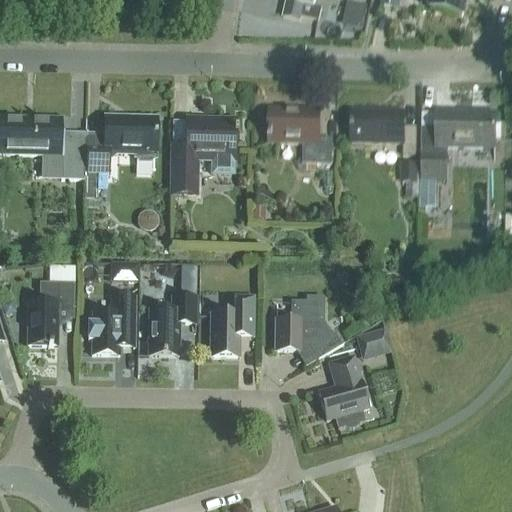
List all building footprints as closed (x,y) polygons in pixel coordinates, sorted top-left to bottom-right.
[(285,0),(284,2),(287,3),(283,19),(300,23),(301,18),(318,22),(321,10),(313,9),(315,0),(285,0)] [(347,23),(366,29),(373,6),(354,0),(347,23)] [(398,12),(400,0),(381,0),(379,7),(398,12)] [(432,0),(430,12),(462,19),(466,0),(432,0)] [(319,141),(319,113),(270,111),(270,145),(303,145),(303,165),(331,166),(332,141),(319,141)] [(404,114),(352,113),(351,145),(403,146),(403,158),(416,158),(416,129),(404,129),(404,114)] [(421,129),(421,167),(421,182),(447,182),(448,149),(495,150),(495,116),(436,115),(436,129),(421,129)] [(0,157),(45,159),(44,178),(60,178),(60,183),(83,183),(84,138),(62,138),(63,119),(0,118),(0,157)] [(104,138),(86,138),(85,175),(107,175),(107,154),(135,155),(135,160),(137,161),(138,160),(140,163),(149,163),(151,161),(154,161),(154,155),(155,155),(155,121),(104,120),(104,138)] [(233,174),(234,123),(186,122),(185,148),(171,147),(170,202),(195,202),(196,162),(212,162),(211,175),(232,175),(232,174),(233,174)] [(400,165),(399,185),(406,185),(406,200),(420,201),(419,182),(421,182),(421,167),(417,167),(417,165),(400,165)] [(265,211),(252,211),(252,222),(265,222),(265,211)] [(147,213),(143,214),(139,217),(137,221),(137,226),(139,230),(142,233),(147,234),(152,233),(155,230),(157,226),(158,221),(156,217),(152,214),(147,213)] [(138,287),(138,267),(128,267),(128,286),(138,287)] [(73,315),(74,287),(39,286),(39,306),(27,306),(26,349),(57,350),(57,314),(73,315)] [(91,343),(90,359),(119,359),(119,346),(133,347),(134,301),(115,300),(115,318),(92,317),(91,327),(87,327),(87,343),(91,343)] [(195,326),(195,301),(171,300),(171,314),(148,313),(147,360),(178,360),(178,326),(195,326)] [(209,317),(209,361),(238,361),(238,341),(252,341),(253,300),(238,300),(238,317),(209,317)] [(290,324),(275,324),(275,354),(295,354),(298,353),(299,351),(307,351),(315,364),(342,347),(335,334),(329,338),(322,325),(322,301),(306,300),(305,305),(290,305),(290,324)] [(5,318),(10,316),(12,311),(10,306),(2,309),(5,318)] [(360,340),(364,355),(387,349),(383,333),(360,340)] [(358,427),(365,425),(364,424),(363,424),(360,414),(368,412),(353,360),(328,367),(335,391),(317,396),(325,424),(335,421),(338,431),(336,432),(337,433),(344,431),(348,432),(351,431),(355,430),(358,427)]
